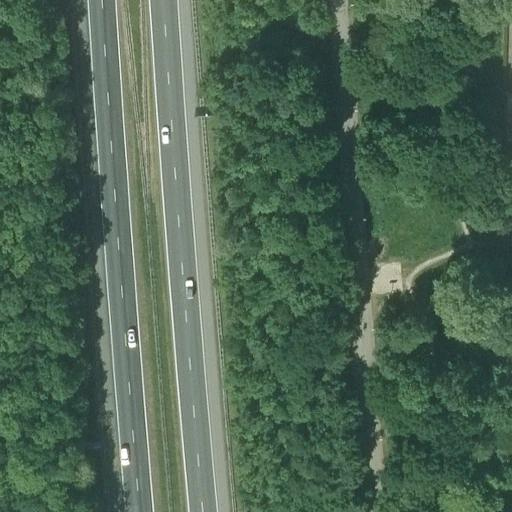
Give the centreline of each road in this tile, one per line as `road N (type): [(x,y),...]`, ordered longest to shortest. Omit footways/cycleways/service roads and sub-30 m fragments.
road 1 (motorway): [(203,511),(164,0)]
road 2 (motorway): [(101,0),(139,511)]
